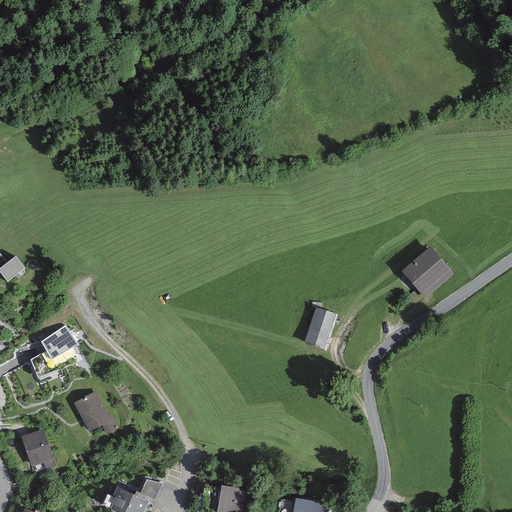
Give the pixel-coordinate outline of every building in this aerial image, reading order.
[(438,248),(407,272),(427,296),(458,272),(438,248)] [(0,252),(0,272),(8,283),(25,269),(16,258),(9,264),(0,252)] [(347,314),(326,308),(315,347),(336,353),(347,314)] [(42,325),(34,316),(28,321),(36,331),(42,325)] [(66,326),(42,345),(45,353),(31,363),(41,385),(59,375),(59,366),(77,359),(74,349),(79,346),(66,326)] [(96,394),(76,405),(91,430),(103,423),(108,432),(118,427),(112,416),(109,417),(96,394)] [(47,430),(21,438),(33,475),(59,467),(47,430)] [(117,486),(107,510),(112,511),(144,511),(151,498),(156,500),(163,485),(146,478),(140,492),(135,490),(134,493),(117,486)] [(233,511),(237,491),(206,486),(204,494),(202,493),(198,511),(233,511)] [(321,511),(323,503),(295,498),(292,511),(321,511)]
